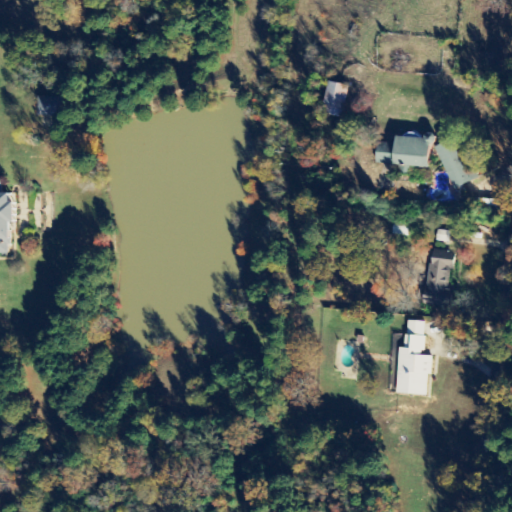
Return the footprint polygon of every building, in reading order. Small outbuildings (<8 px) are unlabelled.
[(350,85),(329,83),(326,115),(346,118),(350,85)] [(69,95),(41,96),(41,117),(70,116),(69,95)] [(436,169),(438,140),(402,138),(401,145),(383,143),(382,165),(407,167),(407,176),(416,176),(416,168),(436,169)] [(459,191),(478,183),(461,140),(442,148),(459,191)] [(440,242),(454,243),(454,232),(441,231),(440,242)] [(457,308),(458,290),(454,290),(457,261),(450,261),(451,253),(436,251),(431,306),(457,308)] [(402,395),(432,397),(433,376),(437,376),(438,357),(429,357),(430,323),(412,322),(410,349),(403,349),(402,395)]
